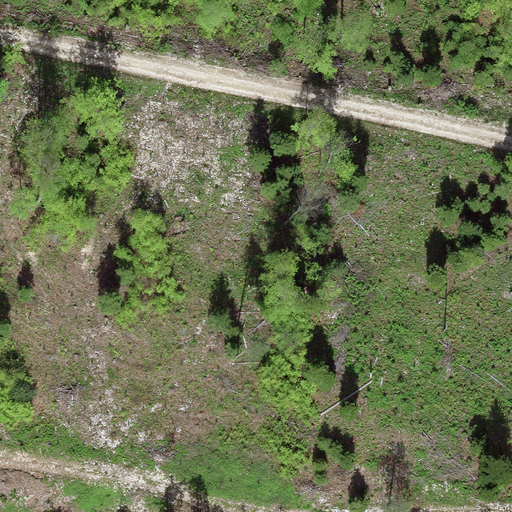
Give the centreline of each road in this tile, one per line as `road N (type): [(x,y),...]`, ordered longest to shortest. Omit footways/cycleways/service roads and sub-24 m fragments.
road 1 (track): [(511,146),(0,36)]
road 2 (track): [(286,511),(234,506),(83,461),(0,460)]
